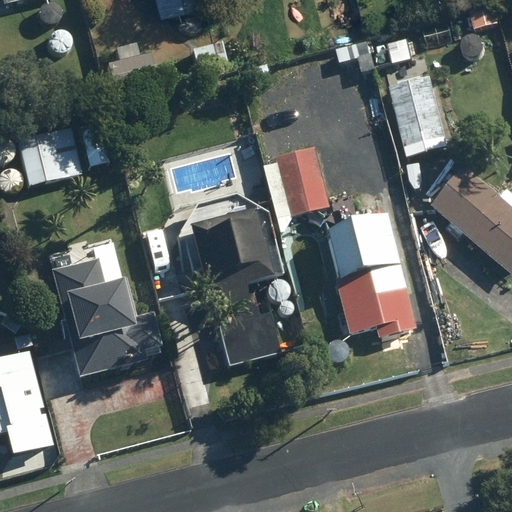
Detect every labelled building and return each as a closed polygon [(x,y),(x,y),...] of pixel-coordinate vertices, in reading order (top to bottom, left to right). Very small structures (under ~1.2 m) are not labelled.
[(0,0),(4,13),(54,0),(0,0)] [(157,0),(162,18),(219,3),(217,0),(157,0)] [(472,19),(477,37),(501,30),(496,13),(472,19)] [(221,49),(194,57),(201,81),(228,72),(221,49)] [(115,101),(159,89),(151,60),(138,64),(135,52),(116,56),(119,69),(107,71),(115,101)] [(361,65),(365,81),(379,77),(375,62),(361,65)] [(449,145),(433,85),(391,95),(407,156),(449,145)] [(320,148),(310,103),(276,110),(285,156),(320,148)] [(28,195),(80,182),(70,136),(18,149),(28,195)] [(329,213),(314,154),(272,166),(288,224),(329,213)] [(511,211),(470,176),(436,216),(511,279),(511,211)] [(255,222),(189,240),(206,304),(218,302),(226,331),(218,333),(230,376),(281,362),(270,321),(258,325),(254,310),(250,310),(246,296),(273,289),(255,222)] [(415,337),(388,224),(328,238),(339,286),(337,286),(351,344),(376,337),(378,346),(415,337)] [(98,269),(52,281),(71,356),(34,366),(44,404),(86,393),(85,387),(147,371),(144,361),(161,356),(153,323),(136,328),(125,288),(104,293),(98,269)] [(0,433),(6,458),(50,447),(25,352),(0,358),(0,433)]
